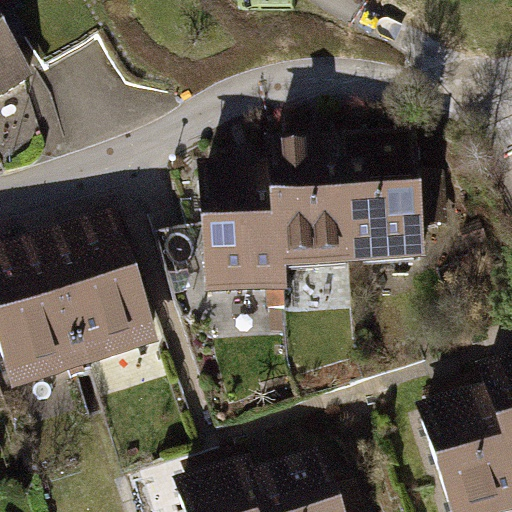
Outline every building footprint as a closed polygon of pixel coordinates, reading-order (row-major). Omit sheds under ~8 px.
[(0,94),(25,79),(0,37),(0,94)] [(420,176),(417,135),(343,139),(352,270),(426,265),(424,233),(420,176)] [(352,270),(343,139),(264,145),(265,164),(270,237),(280,236),(282,274),(352,270)] [(265,164),(197,169),(205,299),(283,293),(282,274),(280,236),(270,237),(265,164)] [(445,175),(420,176),(424,233),(449,231),(445,175)] [(157,348),(112,213),(41,237),(86,371),(157,348)] [(41,237),(0,250),(0,368),(10,397),(86,371),(41,237)] [(511,456),(511,368),(485,378),(490,392),(511,456)] [(511,511),(511,456),(490,392),(420,413),(453,511),(511,511)] [(340,511),(334,494),(324,466),(251,491),(258,511),(340,511)] [(246,473),(180,494),(185,511),(258,511),(251,491),(246,473)] [(367,511),(359,486),(334,494),(340,511),(367,511)]
